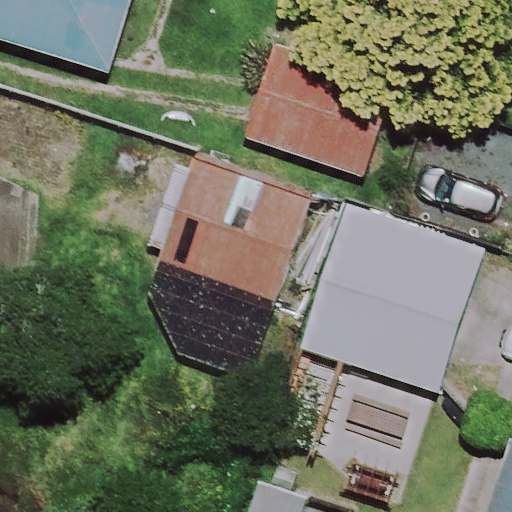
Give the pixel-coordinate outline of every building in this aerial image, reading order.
[(0,0),(0,40),(108,74),(130,0),(0,0)] [(397,81),(285,38),(248,135),(359,178),(397,81)] [(314,203),(214,166),(176,270),(276,307),(314,203)] [(484,256),(353,213),(310,341),(441,384),(484,256)] [(511,511),(511,442),(490,511),(511,511)] [(255,476),(237,511),(312,511),(315,505),(255,476)]
